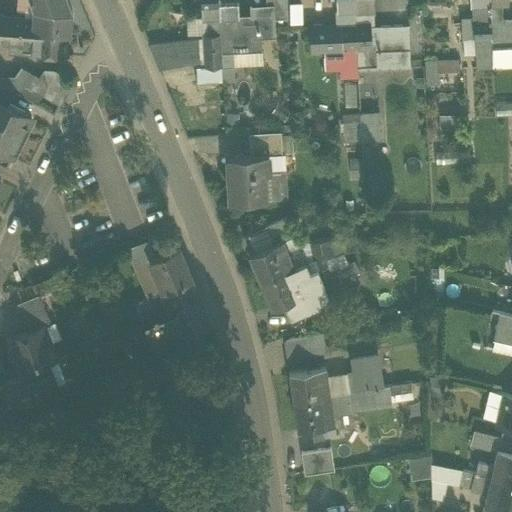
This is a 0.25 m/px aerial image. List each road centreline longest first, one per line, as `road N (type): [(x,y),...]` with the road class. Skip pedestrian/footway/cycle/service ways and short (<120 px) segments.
road 1 (tertiary): [(270,511),(249,379),(226,297),(121,41)]
road 2 (residential): [(0,265),(98,59),(121,41)]
